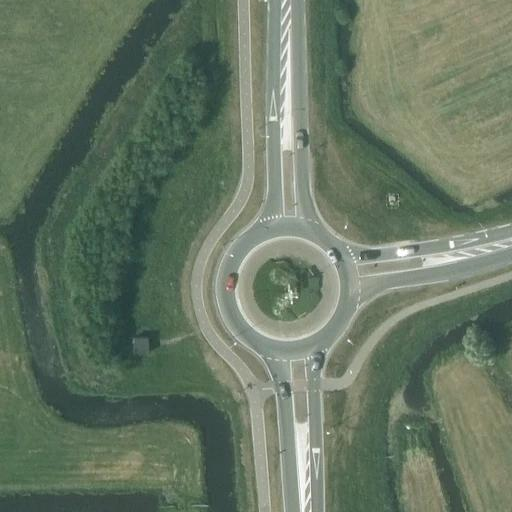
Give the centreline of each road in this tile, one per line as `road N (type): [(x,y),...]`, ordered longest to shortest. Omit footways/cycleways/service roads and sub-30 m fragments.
road 1 (primary): [(273,228),(238,250),(224,289),(240,328),(277,348)]
road 2 (primary): [(302,476),(314,413),(311,343)]
road 3 (secondary): [(471,254),(417,250),(341,261)]
road 4 (secondary): [(347,292),(419,278),(471,254)]
road 5 (primary): [(277,348),(302,476)]
road 6 (primary): [(304,229),(299,154),(285,111)]
